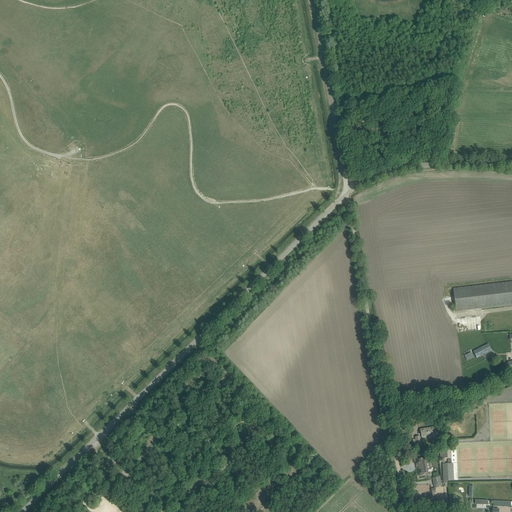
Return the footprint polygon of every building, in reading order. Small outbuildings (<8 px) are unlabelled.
[(511,281),(511,282),(453,289),(456,311),(511,304),(511,281)] [(488,343),(473,351),(477,359),(492,351),(488,343)] [(465,355),(467,360),(475,358),(473,352),(465,355)] [(439,437),(438,431),(435,432),(435,431),(434,428),(421,430),(422,438),(428,437),(429,440),(438,438),(439,437)] [(420,459),(417,460),(420,475),(425,475),(428,474),(428,470),(431,469),(429,457),(425,458),(420,459)] [(448,464),(444,464),(445,481),(445,484),(447,484),(448,484),(448,481),(452,481),(454,481),(453,468),(453,464),(451,464),(451,459),(448,460),(448,464)] [(440,477),(433,478),(434,485),(435,488),(438,488),(438,485),(441,484),(440,477)] [(486,508),(486,505),(489,505),(489,500),(476,500),(476,508),(486,508)]
